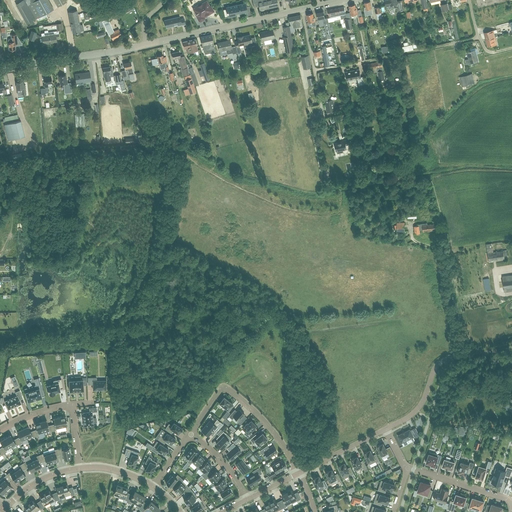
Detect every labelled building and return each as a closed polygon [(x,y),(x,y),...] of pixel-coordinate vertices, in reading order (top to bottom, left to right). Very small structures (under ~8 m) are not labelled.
[(24,0),(36,19),(54,9),(48,0),(24,0)] [(269,8),(266,0),(252,0),(254,6),(258,4),(260,10),(261,11),(264,10),(264,9),(269,8)] [(385,0),(386,6),(390,5),(394,5),(395,8),(398,7),(399,11),(403,10),(401,1),(397,1),(396,0),(385,0)] [(207,1),(200,5),(200,4),(195,7),(195,8),(193,9),(197,16),(197,18),(199,21),(201,21),(204,19),(204,18),(204,16),(208,14),(208,15),(214,11),(211,6),(210,7),(207,1)] [(364,7),(365,11),(365,15),(368,15),(368,12),(372,11),(372,9),(370,1),(364,3),(365,6),(364,7)] [(247,13),(245,3),(237,5),(237,4),(232,5),(232,6),(226,8),(227,13),(224,13),(225,17),(224,17),(224,18),(236,15),(237,16),(239,15),(240,15),(239,14),(247,13)] [(134,9),(131,4),(123,7),(126,13),(134,9)] [(358,14),(360,23),(364,22),(361,9),(357,10),(357,7),(356,8),(355,5),(349,6),(351,17),(355,16),(355,15),(358,14)] [(81,32),(80,27),(79,26),(81,25),(78,11),(76,11),(76,7),(71,8),(71,12),(68,13),(71,28),(72,27),(73,33),(81,32)] [(346,17),(344,7),(327,10),(329,18),(336,17),(341,16),(341,18),(346,17)] [(323,11),(317,13),(318,18),(319,25),(320,26),(324,25),(323,22),(322,19),(322,18),(325,18),(324,16),(323,11)] [(313,13),(307,15),(308,23),(311,22),(312,27),(316,26),(315,18),(314,18),(313,13)] [(295,28),(294,24),(297,24),(297,22),(302,21),(301,15),(289,18),(290,24),(292,29),(295,28)] [(107,29),(110,35),(113,40),(122,36),(119,29),(113,32),(111,27),(112,27),(109,21),(107,17),(102,20),(106,29),(107,29)] [(180,17),(164,20),(166,28),(177,25),(177,26),(185,24),(184,18),(180,19),(180,17)] [(351,18),(344,20),(347,30),(353,28),(351,18)] [(283,39),(287,53),(295,51),(290,32),(288,27),(283,28),(284,33),(285,38),(283,39)] [(274,38),(272,30),(260,32),(262,40),(274,38)] [(493,30),(492,31),(484,33),(486,40),(495,37),(497,36),(496,33),(494,33),(493,30)] [(59,38),(58,33),(58,32),(57,31),(42,33),(42,35),(42,36),(41,36),(36,34),(37,33),(31,31),(29,39),(34,41),(35,36),(42,38),(43,44),(50,43),(56,42),(55,39),(59,38)] [(8,40),(8,42),(9,51),(16,50),(15,46),(16,45),(16,44),(22,44),(19,39),(16,34),(11,35),(11,38),(9,39),(8,40)] [(214,48),(213,43),(212,35),(200,37),(202,46),(202,45),(205,54),(214,52),(215,52),(214,48)] [(243,43),(244,47),(247,47),(246,44),(252,42),(253,42),(253,45),(256,45),(255,38),(251,38),(250,35),(243,36),(237,37),(238,41),(235,42),(236,47),(236,48),(237,53),(241,52),(240,47),(239,44),(243,43)] [(408,42),(404,43),(404,46),(412,45),(410,36),(407,37),(408,42)] [(497,44),(495,37),(486,40),(488,47),(497,44)] [(196,46),(196,44),(195,39),(183,42),(184,49),(187,48),(188,53),(197,51),(196,46)] [(218,44),(219,49),(219,51),(226,50),(227,54),(232,52),(233,54),(237,53),(235,47),(231,47),(230,40),(223,41),(223,42),(218,44)] [(467,64),(473,62),(478,61),(476,54),(478,53),(477,48),(476,48),(471,49),(470,50),(471,51),(467,52),(469,59),(466,60),(467,64)] [(173,59),(175,60),(177,59),(178,58),(179,58),(180,61),(181,61),(182,65),(180,65),(183,75),(189,74),(186,64),(183,54),(180,55),(179,51),(172,53),(173,59)] [(163,55),(157,56),(159,63),(160,70),(165,68),(166,71),(169,71),(168,66),(167,67),(166,62),(167,62),(166,57),(163,57),(163,55)] [(303,68),(306,68),(311,67),(310,56),(305,57),(301,57),(303,68)] [(123,64),(125,69),(128,69),(130,78),(134,77),(133,72),(132,67),(131,62),(123,64)] [(385,79),(383,70),(382,67),(383,67),(382,62),(378,63),(378,62),(368,64),(369,69),(378,68),(378,71),(378,72),(380,80),(385,79)] [(110,67),(104,68),(103,68),(104,73),(105,81),(111,80),(110,77),(113,76),(112,68),(110,68),(110,67)] [(360,69),(346,71),(347,81),(348,81),(352,81),(352,80),(358,79),(360,79),(361,84),(365,84),(364,76),(361,77),(360,69)] [(83,83),(91,82),(91,80),(90,72),(75,74),(76,82),(76,86),(83,85),(83,83)] [(472,74),(460,77),(463,86),(475,83),(472,74)] [(65,92),(71,91),(71,86),(68,87),(67,84),(67,79),(66,80),(65,75),(59,76),(60,81),(60,84),(64,84),(64,85),(65,92)] [(52,83),(51,77),(44,78),(45,87),(45,88),(40,89),(41,93),(40,94),(40,97),(45,96),(44,93),(49,93),(48,87),(48,86),(48,83),(52,83)] [(196,92),(194,85),(192,78),(185,80),(190,94),(196,92)] [(17,82),(16,82),(17,87),(17,89),(23,89),(24,92),(24,95),(23,95),(23,100),(29,99),(28,94),(26,94),(26,92),(26,89),(25,84),(23,84),(23,81),(22,81),(20,81),(19,81),(17,81),(17,82)] [(329,95),(324,96),(327,113),(332,112),(335,111),(335,109),(337,109),(345,108),(345,107),(345,106),(345,104),(337,105),(337,106),(334,106),(333,100),(330,101),(329,95)] [(85,126),(84,114),(74,114),(75,127),(85,126)] [(21,121),(4,125),(8,143),(13,142),(12,139),(24,136),(21,121)] [(350,144),(349,139),(343,140),(343,142),(335,144),(336,151),(346,149),(345,145),(350,144)] [(419,226),(414,226),(415,234),(420,233),(419,230),(423,230),(423,232),(435,230),(434,224),(427,225),(427,223),(422,224),(419,224),(419,226)] [(506,250),(488,253),(489,262),(493,262),(493,261),(496,260),(496,261),(504,260),(504,256),(507,256),(506,250)] [(511,291),(511,274),(502,276),(505,293),(511,291)] [(70,391),(84,390),(83,385),(87,385),(86,378),(82,378),(82,380),(76,380),(76,377),(71,377),(71,380),(69,381),(70,391)] [(29,387),(30,391),(25,392),(28,401),(42,397),(40,392),(43,391),(39,378),(34,379),(36,385),(29,387)] [(93,385),(93,390),(106,390),(106,381),(97,381),(97,378),(88,378),(88,385),(93,385)] [(48,385),(46,386),(47,391),(49,391),(50,394),(53,393),(53,392),(60,391),(60,389),(63,388),(61,379),(53,380),(54,384),(48,385)] [(17,396),(5,401),(8,409),(21,404),(19,400),(23,398),(19,391),(16,392),(17,396)] [(224,397),(219,403),(228,410),(233,404),(224,397)] [(83,413),(84,426),(94,425),(94,423),(97,422),(97,418),(93,418),(93,412),(97,411),(97,407),(90,408),(90,412),(83,413)] [(239,409),(237,411),(235,409),(229,416),(232,419),(234,417),(238,421),(244,414),(239,409)] [(59,417),(62,428),(68,427),(65,416),(59,417)] [(62,428),(59,417),(53,418),(54,424),(51,425),(53,431),(56,430),(56,429),(62,428)] [(53,431),(51,425),(48,425),(46,420),(41,422),(44,432),(50,430),(50,432),(53,431)] [(209,420),(201,430),(208,436),(210,434),(213,436),(223,424),(220,422),(216,426),(209,420)] [(251,431),(253,429),(256,426),(251,421),(248,423),(247,423),(244,426),(245,426),(243,428),(246,432),(244,434),(248,438),(252,434),(250,431),(251,431)] [(44,432),(41,422),(35,423),(36,429),(34,430),(36,436),(39,435),(38,434),(44,432)] [(170,433),(172,430),(178,434),(180,431),(180,432),(183,428),(174,422),(172,425),(169,423),(165,429),(170,433)] [(22,429),(27,439),(33,436),(33,437),(36,436),(34,430),(31,431),(28,426),(22,429)] [(410,429),(406,431),(403,433),(398,435),(402,443),(404,446),(409,443),(407,440),(414,437),(414,438),(420,435),(416,427),(411,430),(410,429)] [(19,444),(22,442),(22,441),(27,439),(22,429),(17,431),(19,437),(16,438),(19,444)] [(158,439),(163,443),(165,440),(171,444),(173,442),(176,439),(165,431),(161,437),(160,436),(158,439)] [(220,439),(216,443),(222,449),(224,447),(229,441),(231,439),(226,433),(225,433),(223,431),(219,436),(218,437),(220,439)] [(267,438),(265,436),(262,433),(258,437),(256,434),(250,439),(252,442),(254,440),(259,446),(267,439),(267,438)] [(5,438),(11,447),(16,444),(17,445),(19,444),(16,438),(14,440),(10,434),(5,438)] [(5,438),(0,440),(3,446),(0,448),(4,453),(6,451),(6,450),(11,447),(5,438)] [(157,441),(151,450),(156,453),(158,450),(164,454),(166,452),(168,449),(157,441)] [(232,460),(236,456),(241,452),(233,443),(229,446),(232,449),(226,454),(229,456),(232,460)] [(380,444),(377,446),(380,453),(381,455),(383,459),(387,457),(388,459),(395,455),(390,447),(386,449),(383,444),(381,445),(380,444)] [(271,458),(273,456),(274,455),(274,454),(277,452),(272,446),(269,448),(267,446),(260,451),(262,454),(264,453),(268,458),(270,457),(271,458)] [(60,454),(63,453),(64,459),(66,459),(66,460),(69,459),(69,458),(71,458),(70,452),(70,449),(69,449),(69,447),(62,448),(62,447),(58,448),(58,449),(60,454)] [(195,458),(193,456),(196,451),(195,450),(196,450),(193,448),(191,447),(187,452),(187,451),(185,454),(185,455),(184,456),(187,459),(186,460),(190,464),(192,462),(195,458)] [(131,456),(128,464),(135,466),(140,453),(126,448),(124,454),(131,456)] [(53,463),(58,461),(57,456),(60,455),(60,454),(58,449),(54,450),(55,451),(49,453),(50,456),(53,463)] [(364,453),(370,464),(376,461),(376,462),(380,461),(378,457),(377,456),(377,455),(374,457),(370,450),(368,451),(364,453)] [(53,463),(50,456),(49,453),(44,454),(43,453),(40,455),(42,461),(45,459),(47,464),(53,463)] [(439,464),(441,456),(442,456),(434,453),(434,455),(429,454),(429,455),(428,454),(426,458),(428,459),(426,463),(432,465),(431,465),(435,466),(436,463),(439,464)] [(202,465),(200,463),(204,458),(202,456),(203,456),(200,454),(199,454),(195,458),(192,462),(196,467),(196,468),(198,470),(199,469),(202,465)] [(40,455),(36,456),(31,459),(36,470),(39,469),(39,468),(41,467),(39,462),(42,461),(40,455)] [(147,472),(151,474),(157,462),(151,459),(152,458),(149,456),(145,462),(149,464),(145,470),(148,471),(147,472)] [(355,457),(351,459),(353,463),(352,463),(354,467),(355,466),(357,471),(363,468),(363,469),(367,467),(364,462),(361,463),(358,457),(355,458),(355,457)] [(445,459),(442,466),(446,468),(448,469),(449,468),(452,470),(455,462),(450,461),(450,458),(447,457),(446,460),(445,459)] [(31,459),(25,462),(22,463),(25,469),(28,467),(31,472),(33,471),(33,472),(36,470),(31,459)] [(235,464),(242,473),(250,468),(250,467),(248,464),(246,465),(242,459),(235,464)] [(11,460),(1,466),(4,470),(13,463),(11,460)] [(276,473),(286,467),(282,460),(272,466),(276,473)] [(209,472),(207,470),(211,466),(209,464),(210,463),(208,461),(207,461),(202,465),(199,469),(203,473),(202,475),(204,477),(205,476),(209,472)] [(469,465),(461,462),(458,472),(460,473),(460,475),(465,476),(468,468),(472,469),(474,463),(470,462),(469,465)] [(14,469),(21,479),(25,475),(22,471),(25,469),(22,463),(18,466),(19,467),(15,470),(14,469)] [(338,466),(345,479),(354,474),(351,468),(348,470),(345,463),(342,464),(338,466)] [(480,479),(483,480),(486,468),(479,466),(479,467),(478,466),(477,471),(478,471),(476,477),(476,478),(479,479),(480,479)] [(254,474),(246,479),(250,486),(254,483),(254,484),(258,482),(257,481),(261,479),(259,475),(261,473),(258,468),(259,468),(258,467),(252,472),(254,474)] [(498,485),(499,485),(500,485),(501,486),(505,475),(509,477),(511,470),(511,468),(507,467),(506,471),(496,468),(491,482),(493,483),(492,484),(496,485),(497,484),(497,485),(498,485)] [(10,480),(13,478),(16,482),(21,479),(14,469),(9,472),(6,475),(10,480)] [(325,472),(332,485),(339,481),(341,485),(343,484),(341,480),(338,475),(335,476),(332,470),(329,471),(329,470),(325,472)] [(216,480),(220,476),(220,475),(221,475),(218,472),(218,473),(216,471),(211,475),(209,472),(205,476),(204,477),(205,480),(207,478),(212,483),(216,480)] [(183,480),(180,476),(177,475),(176,476),(173,474),(172,476),(171,475),(169,477),(169,478),(166,483),(167,484),(166,484),(169,486),(171,487),(175,482),(178,485),(182,481),(183,480)] [(7,482),(10,480),(6,475),(4,476),(0,480),(0,483),(7,490),(11,486),(7,482)] [(316,477),(313,479),(314,483),(315,486),(316,486),(319,492),(328,487),(325,481),(322,483),(319,476),(316,477)] [(217,491),(221,488),(226,484),(226,483),(227,483),(225,480),(224,481),(223,479),(218,482),(216,480),(212,483),(211,484),(212,486),(213,485),(217,491)] [(381,480),(378,490),(384,492),(385,489),(392,491),(393,488),(393,489),(395,485),(381,480)] [(186,493),(190,489),(187,485),(182,481),(178,485),(174,489),(174,490),(174,491),(176,493),(176,492),(178,494),(183,490),(186,493)] [(421,481),(418,487),(419,487),(418,491),(427,494),(426,497),(430,498),(433,490),(429,489),(431,485),(426,483),(421,481)] [(62,486),(65,496),(70,494),(71,496),(75,494),(74,493),(77,492),(76,488),(73,489),(73,488),(69,489),(67,484),(66,484),(63,485),(63,486),(62,486)] [(119,495),(122,487),(121,486),(122,485),(118,484),(118,485),(117,485),(114,494),(119,495)] [(59,498),(65,496),(62,486),(61,486),(61,485),(57,486),(58,487),(56,488),(58,493),(55,494),(57,500),(60,499),(59,498)] [(124,500),(126,501),(129,495),(126,493),(128,488),(127,488),(127,487),(124,486),(123,487),(122,487),(119,495),(118,498),(124,500)] [(221,488),(217,491),(215,492),(217,494),(217,495),(219,493),(223,499),(224,498),(225,498),(227,497),(227,496),(232,493),(231,491),(232,491),(230,488),(229,489),(228,487),(223,490),(221,488)] [(198,497),(193,492),(190,489),(186,493),(188,496),(184,500),(185,502),(185,503),(187,505),(188,505),(192,502),(198,497)] [(440,493),(436,492),(434,500),(445,503),(448,496),(449,491),(443,489),(442,493),(440,493)] [(57,500),(55,494),(52,495),(50,490),(48,491),(48,490),(45,492),(45,493),(44,493),(50,503),(55,501),(57,500)] [(287,493),(291,501),(292,503),(301,499),(298,493),(295,495),(292,490),(291,491),(291,490),(288,491),(288,492),(287,493)] [(129,495),(126,501),(126,502),(128,503),(131,504),(132,502),(134,504),(140,494),(139,494),(139,493),(136,491),(136,492),(135,491),(132,496),(129,495)] [(289,503),(291,501),(287,493),(286,493),(286,492),(283,494),(283,495),(282,495),(284,500),(281,502),(284,508),(289,505),(289,503)] [(50,503),(44,493),(43,494),(43,493),(40,495),(40,496),(39,496),(42,501),(39,503),(43,508),(45,507),(44,506),(50,503)] [(374,503),(380,505),(381,502),(388,504),(389,501),(391,497),(377,493),(374,503)] [(138,509),(140,510),(145,504),(142,502),(145,497),(144,497),(144,496),(141,494),(141,495),(140,494),(134,504),(137,505),(136,507),(138,509)] [(461,496),(456,494),(453,503),(450,502),(449,506),(448,506),(447,510),(451,511),(453,506),(455,507),(456,503),(464,505),(466,497),(465,497),(465,496),(461,495),(461,496)] [(192,502),(195,505),(190,508),(191,510),(190,510),(191,511),(196,511),(199,511),(202,510),(202,509),(204,507),(201,501),(202,501),(198,496),(198,497),(192,502)] [(480,511),(481,510),(484,501),(473,498),(470,506),(477,509),(475,511),(480,511)] [(270,502),(274,510),(274,511),(275,511),(282,508),(284,508),(281,502),(277,504),(275,499),(274,500),(273,499),(270,500),(271,501),(270,502)] [(41,509),(43,508),(39,503),(37,504),(33,500),(32,501),(29,503),(29,504),(35,511),(40,508),(41,509)] [(271,511),(274,510),(270,502),(269,502),(268,501),(265,503),(265,504),(264,504),(267,509),(263,511),(271,511)] [(145,511),(146,511),(149,511),(155,505),(154,505),(155,504),(152,502),(151,502),(147,506),(145,504),(140,510),(142,511),(143,511),(145,511)]
